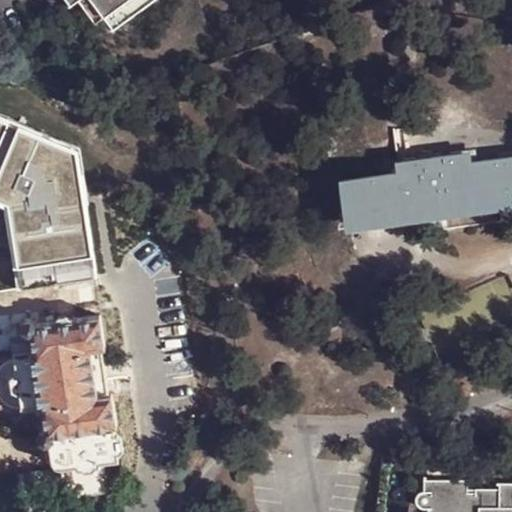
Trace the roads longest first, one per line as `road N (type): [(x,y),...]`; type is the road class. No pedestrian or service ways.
road 1 (unknown): [(0,186),(116,269),(146,314),(159,437),(140,511)]
road 2 (unknown): [(145,511),(260,426),(350,429),(511,401)]
